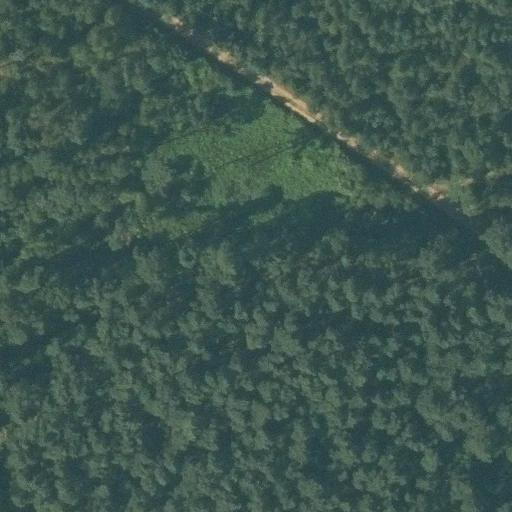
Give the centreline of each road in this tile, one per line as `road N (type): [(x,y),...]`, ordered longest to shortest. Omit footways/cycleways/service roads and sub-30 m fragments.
road 1 (track): [(164,0),(425,176)]
road 2 (track): [(23,511),(0,365)]
road 3 (track): [(511,334),(487,216)]
